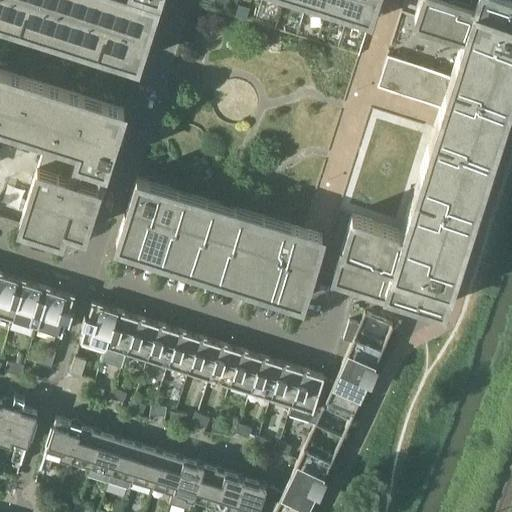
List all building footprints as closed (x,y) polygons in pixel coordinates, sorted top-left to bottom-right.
[(0,0),(0,18),(137,62),(141,50),(156,0),(0,0)] [(301,0),(321,6),(345,14),(368,21),(370,22),(376,0),(301,0)] [(324,253),(319,269),(333,273),(338,275),(358,281),(404,296),(414,299),(440,307),(460,242),(464,231),(464,230),(467,220),(468,219),(511,79),(511,0),(403,0),(390,43),(370,107),(338,209),(324,253)] [(0,119),(47,134),(22,211),(23,211),(19,222),(59,235),(63,224),(84,230),(124,104),(0,64),(0,119)] [(136,175),(116,240),(191,264),(301,299),(312,267),(317,251),(322,234),(304,228),(303,228),(292,224),(284,222),(262,215),(191,192),(170,186),(169,185),(136,175)] [(0,272),(0,312),(13,316),(24,279),(0,272)] [(13,316),(37,324),(48,287),(24,279),(13,316)] [(73,295),(48,287),(37,324),(61,332),(73,295)] [(106,343),(117,309),(92,301),(80,338),(106,346),(107,343),(106,343)] [(106,343),(107,343),(127,350),(137,315),(117,309),(106,343)] [(127,350),(147,356),(158,322),(137,315),(127,350)] [(351,341),(340,366),(368,379),(384,341),(358,329),(360,323),(349,319),(343,338),(351,341)] [(147,356),(168,363),(179,328),(158,322),(147,356)] [(188,369),(191,360),(199,335),(179,328),(168,363),(188,369)] [(188,369),(209,376),(220,341),(199,335),(191,360),(188,369)] [(209,376),(230,382),(240,348),(220,341),(209,376)] [(51,365),(56,349),(45,346),(40,361),(51,365)] [(230,382),(250,389),(261,354),(240,348),(230,382)] [(250,389),(271,395),(282,361),(261,354),(250,389)] [(70,371),(81,375),(86,359),(75,355),(70,371)] [(21,373),(24,363),(8,360),(5,370),(21,373)] [(271,395),(291,402),(302,367),(282,361),(271,395)] [(368,379),(340,366),(333,381),(322,405),(350,418),(368,379)] [(320,410),(322,405),(333,381),(323,376),(324,374),(302,367),(291,402),(313,408),(313,407),(320,410)] [(89,395),(103,397),(104,388),(92,386),(89,395)] [(127,392),(115,387),(113,386),(109,394),(123,401),(127,392)] [(0,437),(0,438),(13,399),(12,398),(10,397),(10,396),(10,395),(10,394),(9,394),(9,395),(7,395),(5,395),(4,396),(3,397),(2,399),(0,397),(0,437)] [(13,399),(0,438),(16,443),(11,458),(20,461),(37,410),(22,405),(22,403),(22,402),(22,401),(21,400),(20,399),(19,398),(18,397),(17,398),(16,399),(15,399),(13,399)] [(146,404),(134,399),(131,398),(127,407),(142,413),(146,404)] [(166,405),(155,404),(151,403),(150,413),(165,415),(166,405)] [(187,413),(175,411),(171,410),(170,420),(185,422),(187,413)] [(210,417),(198,411),(195,410),(191,419),(206,425),(210,417)] [(70,460),(70,458),(81,423),(82,422),(82,421),(81,420),(81,419),(80,418),(80,417),(79,417),(77,416),(77,417),(76,417),(74,417),(73,417),(72,418),(72,419),(71,419),(71,420),(56,415),(39,467),(49,470),(54,455),(70,460)] [(229,423),(217,421),(213,421),(212,430),(227,433),(229,423)] [(252,427),(240,422),(237,421),(233,430),(248,436),(252,427)] [(101,430),(81,423),(70,458),(90,464),(101,430)] [(87,475),(108,481),(122,436),(101,430),(90,464),(87,475)] [(270,440),(258,435),(256,434),(252,443),(266,449),(270,440)] [(129,487),(132,477),(143,443),(122,436),(108,481),(129,487)] [(291,445),(279,440),(277,439),(273,448),(287,454),(291,445)] [(288,478),(316,490),(334,453),(306,440),(288,478)] [(132,477),(152,484),(163,449),(143,443),(132,477)] [(152,484),(173,490),(184,456),(163,449),(152,484)] [(173,490),(194,497),(204,462),(184,456),(173,490)] [(194,497),(214,503),(225,469),(204,462),(194,497)] [(214,503),(235,510),(246,475),(225,469),(214,503)] [(271,511),(282,491),(267,483),(267,482),(246,475),(235,510),(242,511),(271,511)] [(305,511),(316,490),(288,478),(282,491),(271,511),(305,511)] [(53,510),(66,511),(68,502),(56,500),(53,510)] [(88,511),(91,506),(79,501),(77,500),(73,509),(79,511),(88,511)]
